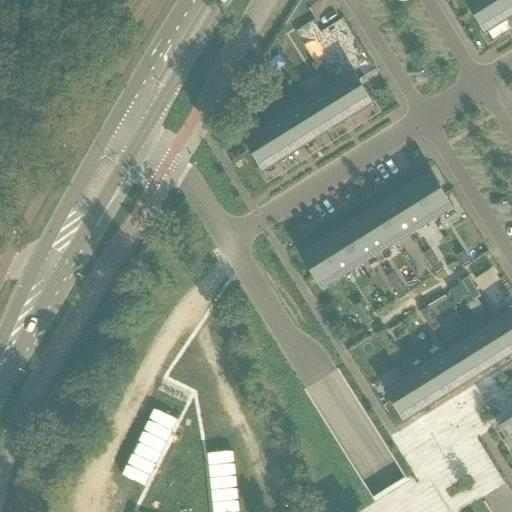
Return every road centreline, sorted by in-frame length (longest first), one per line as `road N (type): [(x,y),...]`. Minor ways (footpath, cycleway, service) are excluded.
road 1 (residential): [(139,144),(186,180),(226,240),(422,121)]
road 2 (tertiary): [(0,382),(139,144)]
road 3 (tertiary): [(110,125),(0,342)]
road 4 (residential): [(422,121),(511,268)]
road 5 (tertiary): [(139,144),(224,0)]
road 6 (tertiary): [(191,0),(110,125)]
road 7 (residential): [(348,0),(422,121)]
